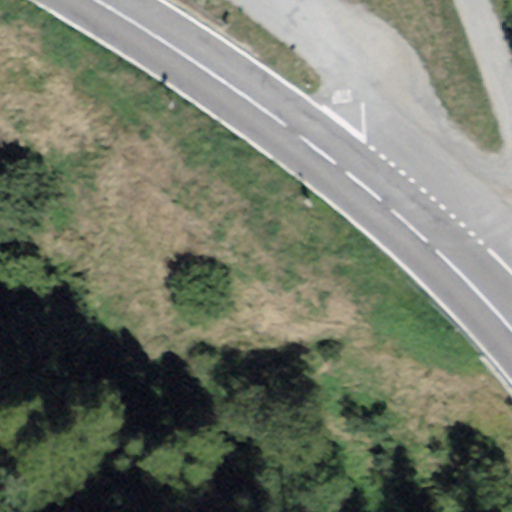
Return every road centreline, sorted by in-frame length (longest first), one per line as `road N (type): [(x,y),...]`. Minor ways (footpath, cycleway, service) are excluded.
road 1 (primary): [(353,180),(282,121),(94,0)]
road 2 (unclassified): [(353,180),(372,133),(365,91),(336,54),(260,0)]
road 3 (primary): [(511,329),(353,180)]
road 4 (track): [(511,113),(465,0)]
